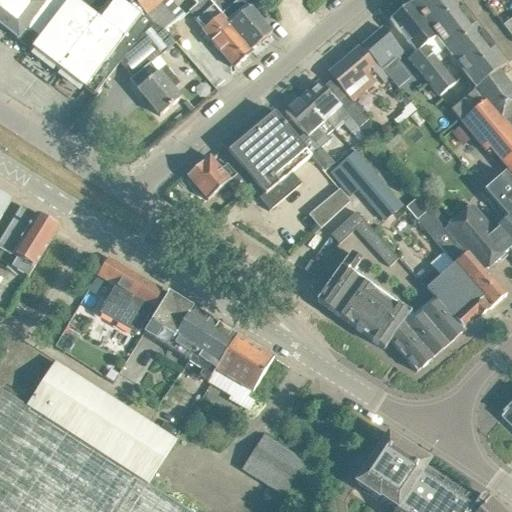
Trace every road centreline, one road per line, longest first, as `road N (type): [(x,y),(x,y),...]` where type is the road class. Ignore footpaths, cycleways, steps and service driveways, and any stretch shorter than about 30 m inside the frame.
road 1 (tertiary): [(305,358),(0,164)]
road 2 (unclassified): [(126,197),(361,0)]
road 3 (unclassified): [(305,358),(292,320),(224,262),(126,197)]
road 4 (tertiary): [(440,438),(305,358)]
road 5 (unclassified): [(126,197),(0,115)]
